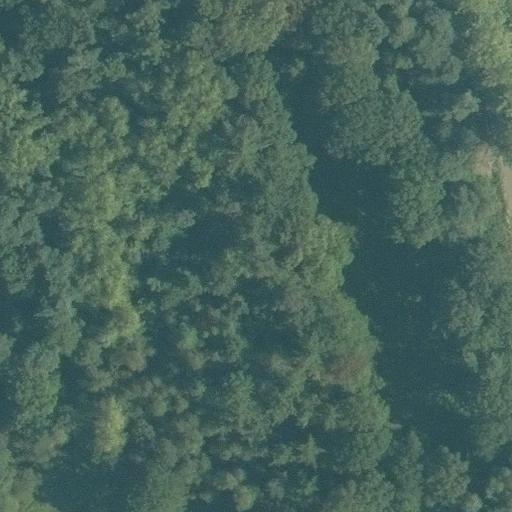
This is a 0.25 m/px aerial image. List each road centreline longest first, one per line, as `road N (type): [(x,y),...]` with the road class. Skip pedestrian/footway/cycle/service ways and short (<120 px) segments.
road 1 (track): [(186,0),(294,240),(331,377),(343,465),(511,499)]
road 2 (unclassified): [(511,184),(446,0)]
